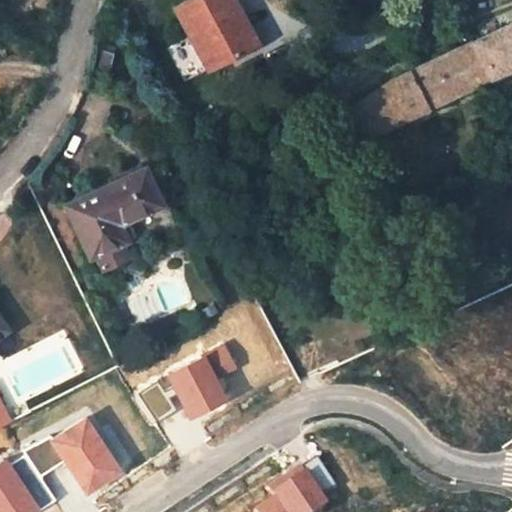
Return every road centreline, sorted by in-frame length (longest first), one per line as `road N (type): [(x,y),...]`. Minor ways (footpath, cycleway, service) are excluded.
road 1 (residential): [(150,511),(279,426),(338,407),(365,412),(446,467),(511,471)]
road 2 (residential): [(86,0),(67,74),(17,171),(0,186)]
